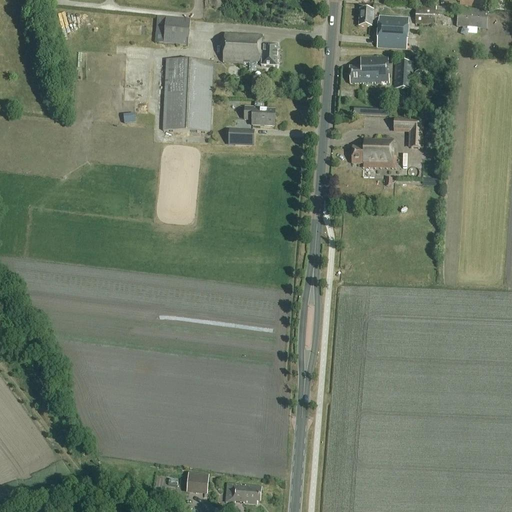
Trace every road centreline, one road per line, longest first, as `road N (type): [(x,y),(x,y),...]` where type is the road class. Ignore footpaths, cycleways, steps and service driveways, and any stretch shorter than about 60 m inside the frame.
road 1 (secondary): [(294,511),(334,0)]
road 2 (track): [(0,363),(111,511)]
